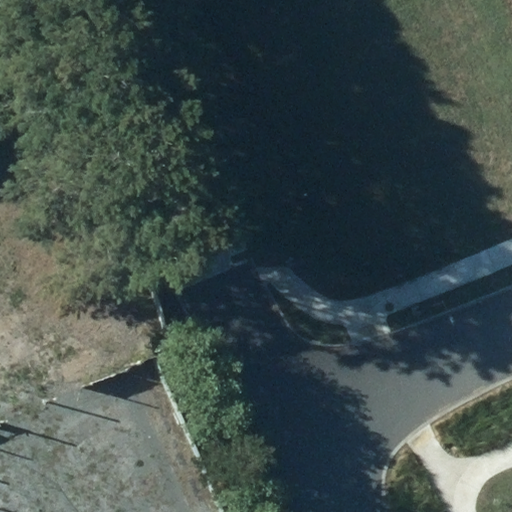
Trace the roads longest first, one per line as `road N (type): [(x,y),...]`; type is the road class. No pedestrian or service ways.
road 1 (unknown): [(255,226),(152,0)]
road 2 (residential): [(352,441),(255,226)]
road 3 (residential): [(352,441),(511,371)]
